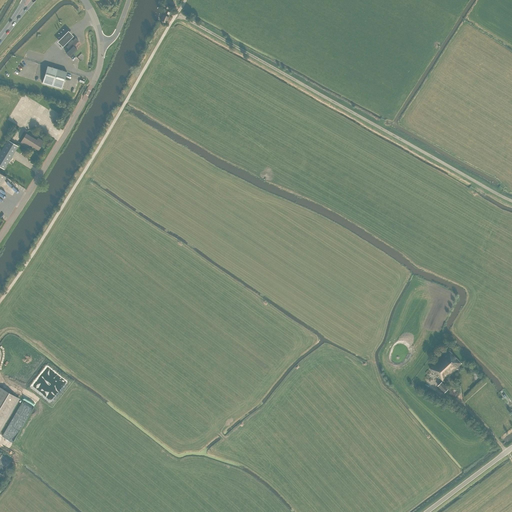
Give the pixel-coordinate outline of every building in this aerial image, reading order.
[(68,30),(57,41),(62,47),(74,36),(68,30)] [(69,45),(66,47),(69,50),(66,53),(70,57),(77,50),(74,46),(79,41),(75,38),(73,40),(72,39),(67,44),(69,45)] [(42,83),(46,84),(52,86),(62,89),(67,72),(47,66),(42,83)] [(21,142),(28,147),(29,145),(38,150),(43,141),(38,138),(37,140),(26,134),(21,142)] [(8,140),(0,152),(0,166),(4,169),(18,146),(8,140)] [(430,369),(439,378),(440,378),(443,381),(462,363),(449,350),(430,369)] [(448,389),(442,382),(438,386),(444,393),(448,389)] [(0,387),(0,431),(19,399),(0,387)]
